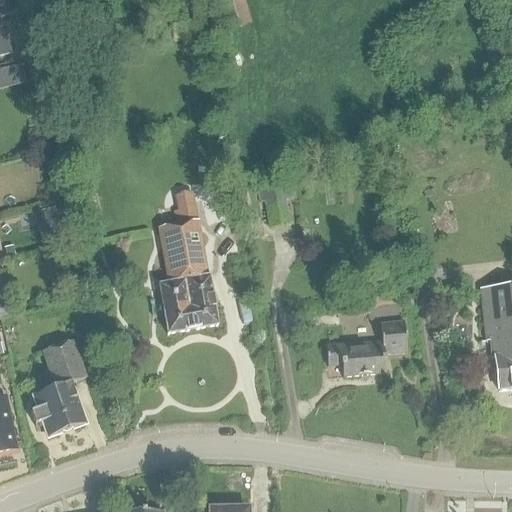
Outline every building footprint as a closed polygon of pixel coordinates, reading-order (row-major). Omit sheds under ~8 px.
[(0,0),(0,16),(14,13),(11,0),(0,0)] [(243,0),(218,0),(219,3),(208,7),(215,31),(227,27),(228,31),(251,24),(243,0)] [(190,17),(170,19),(172,42),(193,41),(190,17)] [(9,44),(0,46),(0,58),(12,55),(9,44)] [(25,80),(22,66),(7,70),(10,83),(25,80)] [(90,103),(80,120),(94,128),(104,111),(90,103)] [(291,186),(258,191),(260,204),(265,203),(270,231),(290,228),(286,203),(294,201),(291,186)] [(166,289),(157,290),(164,337),(217,329),(210,281),(207,282),(198,225),(197,225),(185,227),(184,227),(157,231),(157,233),(160,249),(166,289)] [(60,233),(44,238),(47,246),(63,242),(60,233)] [(368,236),(369,248),(381,247),(380,235),(368,236)] [(14,258),(12,248),(4,250),(6,260),(14,258)] [(511,288),(479,292),(480,297),(485,344),(489,343),(491,362),(494,361),(497,395),(511,393),(511,288)] [(381,345),(326,349),(327,371),(342,370),(343,380),(385,377),(383,358),(406,356),(404,325),(380,327),(381,345)] [(72,385),(86,381),(75,344),(42,353),(52,386),(45,388),(46,392),(34,396),(38,411),(30,414),(34,426),(42,424),(46,435),(55,438),(85,429),(72,385)] [(0,453),(16,450),(5,398),(0,399),(0,453)]
